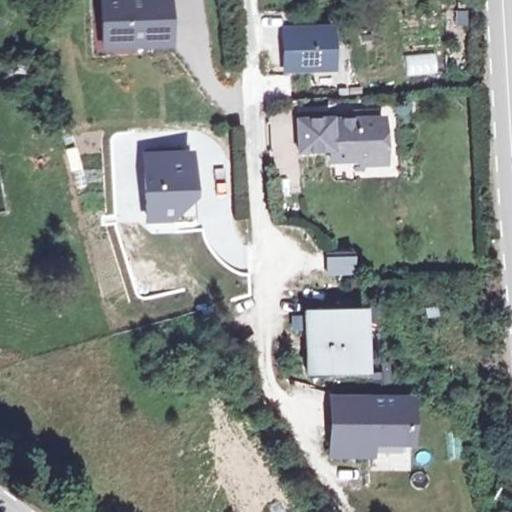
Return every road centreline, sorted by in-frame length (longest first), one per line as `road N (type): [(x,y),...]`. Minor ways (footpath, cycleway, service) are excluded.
road 1 (residential): [(339,488),(274,387),(252,0)]
road 2 (secondary): [(511,126),(504,0)]
